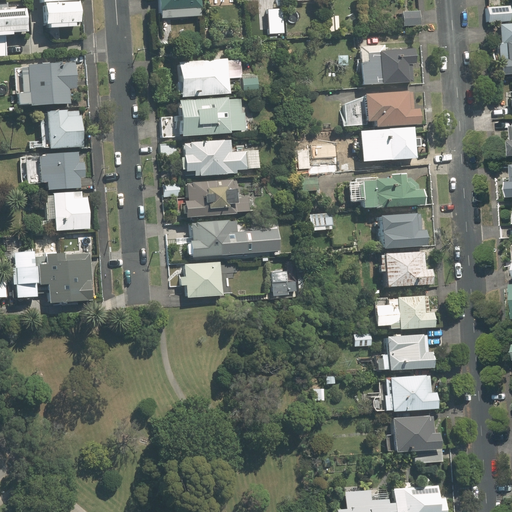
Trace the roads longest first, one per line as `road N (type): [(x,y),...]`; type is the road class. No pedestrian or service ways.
road 1 (residential): [(450,0),(485,511)]
road 2 (residential): [(116,0),(137,299)]
